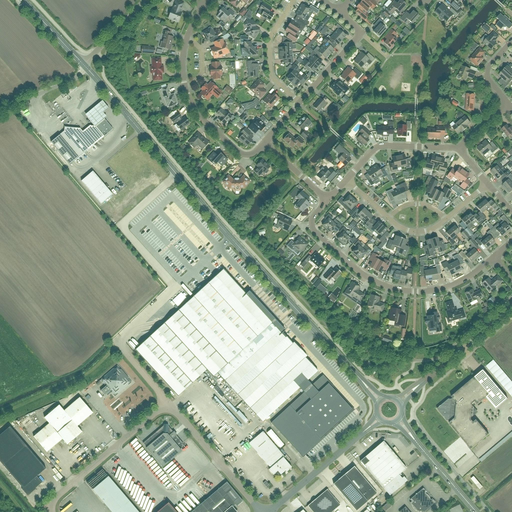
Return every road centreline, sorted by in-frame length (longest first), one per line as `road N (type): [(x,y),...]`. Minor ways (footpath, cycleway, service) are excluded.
road 1 (tertiary): [(380,401),(83,64)]
road 2 (residential): [(493,257),(446,287),(379,284),(314,231),(312,218),(326,200)]
road 3 (residential): [(263,143),(242,155),(192,105),(183,48),(203,7)]
road 4 (unclassified): [(50,511),(48,503),(168,402)]
road 5 (unclassified): [(397,401),(511,306)]
road 6 (unclassified): [(261,511),(168,402)]
road 7 (unclassified): [(270,511),(379,418)]
road 8 (residential): [(346,180),(381,145),(459,148)]
road 9 (tertiary): [(475,511),(397,419)]
road 10 (residential): [(299,102),(270,73),(270,37),(293,0)]
